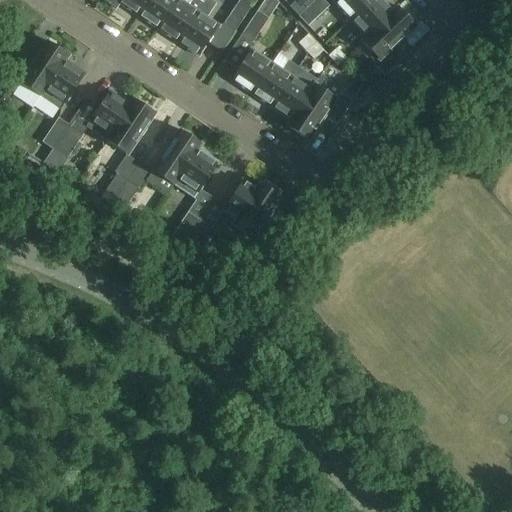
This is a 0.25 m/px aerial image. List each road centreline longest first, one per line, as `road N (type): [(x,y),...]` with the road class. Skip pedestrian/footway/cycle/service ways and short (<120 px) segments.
road 1 (residential): [(437,0),(455,18),(455,41),(316,185),(41,0)]
road 2 (tertiary): [(382,511),(180,334),(110,292),(0,245)]
